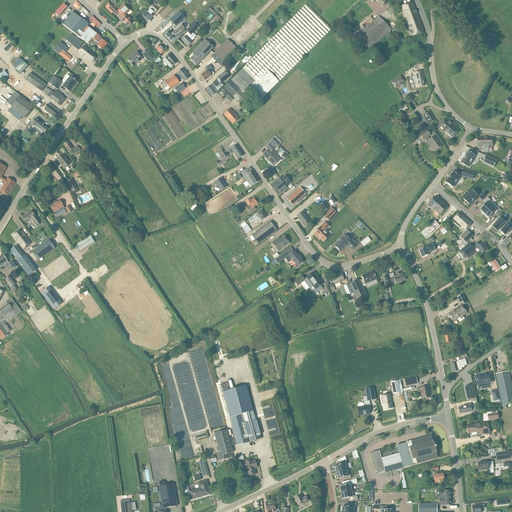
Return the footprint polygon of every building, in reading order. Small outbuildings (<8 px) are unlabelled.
[(401,7),(406,20),(405,21),(406,22),(418,17),(413,2),(401,7)] [(106,5),(104,8),(108,12),(110,10),(116,15),(118,12),(120,14),(124,19),(122,20),(128,27),(133,22),(126,14),(131,10),(125,3),(117,11),(110,3),(110,4),(109,3),(106,5)] [(244,67),(220,91),(230,101),(234,98),(241,105),(248,98),(244,94),(244,93),(249,88),(261,100),(300,61),(331,29),(306,4),(244,67)] [(146,12),(142,16),(144,17),(145,16),(149,19),(152,16),(154,14),(157,11),(154,8),(152,5),(148,9),(146,12)] [(179,12),(170,20),(176,26),(185,18),(184,18),(187,16),(183,11),(180,13),(179,12)] [(89,24),(72,12),(69,16),(63,24),(85,42),(89,45),(93,39),(99,44),(97,46),(102,50),(107,44),(102,40),(103,39),(90,29),(91,28),(88,26),(89,24)] [(370,49),(391,30),(379,17),(358,36),(370,49)] [(406,22),(406,23),(407,23),(410,31),(409,32),(410,36),(412,36),(413,37),(424,33),(418,17),(406,22)] [(185,36),(182,40),(185,43),(184,44),(187,46),(192,42),(191,42),(194,38),(191,35),(192,33),(193,33),(198,27),(194,23),(186,31),(188,33),(185,36)] [(63,38),(77,50),(83,43),(66,29),(62,34),(64,36),(63,38)] [(173,29),(170,31),(170,30),(165,35),(171,41),(176,37),(175,36),(178,34),(173,29)] [(190,59),(196,66),(213,48),(205,39),(195,49),(192,53),(194,55),(190,59)] [(215,55),(212,58),(216,62),(220,65),(223,62),(236,48),(227,39),(221,45),(219,48),(214,54),(215,55)] [(68,49),(60,42),(53,50),(68,62),(71,58),(66,53),(68,49)] [(155,49),(161,54),(165,50),(160,44),(155,49)] [(79,53),(92,63),(97,56),(91,52),(92,51),(88,48),(85,46),(79,53)] [(141,53),(149,63),(155,58),(147,49),(141,53)] [(127,60),(130,63),(133,66),(142,59),(136,52),(127,60)] [(9,60),(12,63),(18,57),(15,54),(9,60)] [(163,59),(168,65),(171,68),(177,62),(169,54),(163,59)] [(20,59),(13,66),(21,74),(28,67),(20,59)] [(201,75),(205,81),(214,73),(212,71),(213,70),(209,65),(205,68),(207,71),(201,75)] [(184,81),(189,77),(182,69),(177,73),(184,81)] [(0,72),(0,77),(3,81),(8,75),(4,71),(1,74),(0,72)] [(225,71),(217,78),(219,80),(215,83),(213,84),(210,86),(206,89),(212,96),(216,93),(216,92),(218,91),(218,90),(223,85),(221,83),(229,77),(225,71)] [(414,72),(416,87),(425,85),(423,71),(414,72)] [(31,73),(26,79),(42,91),(47,85),(31,73)] [(173,76),(161,85),(165,91),(170,87),(171,88),(179,82),(173,76)] [(400,76),(391,82),(395,88),(404,82),(400,76)] [(63,86),(66,89),(70,92),(77,82),(70,77),(63,86)] [(62,82),(57,78),(52,85),(57,89),(62,82)] [(172,91),(174,94),(177,92),(178,93),(185,88),(181,84),(172,91)] [(66,98),(56,91),(54,93),(51,90),(51,91),(46,87),(42,92),(47,96),(60,106),(66,98)] [(26,118),(34,107),(19,96),(11,106),(11,107),(26,118)] [(41,104),(33,98),(31,101),(39,107),(41,104)] [(43,109),(56,119),(60,113),(48,104),(47,107),(45,106),(43,109)] [(397,109),(400,114),(408,109),(405,104),(397,109)] [(239,118),(230,108),(223,114),(229,120),(233,124),(239,118)] [(429,111),(421,117),(426,125),(428,124),(434,120),(429,111)] [(438,127),(444,133),(445,132),(452,139),(459,131),(445,118),(438,127)] [(30,126),(39,133),(38,135),(41,137),(48,128),(36,119),(30,126)] [(442,146),(437,140),(438,139),(435,136),(430,139),(428,137),(430,135),(426,130),(420,135),(424,140),(425,139),(427,141),(435,151),(440,148),(441,148),(440,147),(442,146)] [(494,137),(488,137),(478,137),(477,146),(493,147),(494,137)] [(268,150),(263,155),(271,162),(270,163),(273,166),(277,162),(279,160),(275,155),(277,153),(273,150),(278,145),(272,139),(269,142),(270,143),(269,144),(266,147),(268,150)] [(69,151),(72,155),(80,150),(77,146),(73,149),(68,141),(63,144),(68,151),(69,151)] [(231,149),(229,151),(231,154),(234,153),(238,159),(243,156),(236,145),(231,148),(231,149)] [(222,150),(216,154),(218,158),(220,157),(222,160),(227,157),(222,150)] [(468,151),(460,163),(469,168),(476,156),(468,151)] [(57,159),(64,169),(71,164),(64,154),(57,159)] [(486,156),(483,162),(494,167),(497,161),(486,156)] [(0,191),(7,196),(15,183),(8,178),(7,180),(1,176),(6,168),(0,163),(0,179),(5,183),(0,190),(0,191)] [(247,177),(248,176),(248,177),(249,176),(252,181),(251,181),(253,185),(259,181),(250,167),(245,170),(247,173),(245,174),(247,177)] [(463,169),(461,176),(473,180),(475,173),(463,169)] [(453,171),(446,182),(453,188),(461,177),(453,171)] [(277,195),(281,192),(287,188),(285,186),(290,183),(285,176),(281,179),(280,178),(279,178),(270,185),(277,195)] [(221,178),(215,182),(216,184),(220,191),(227,186),(221,178)] [(72,192),(73,192),(74,194),(78,192),(77,189),(77,188),(72,179),(66,182),(72,192)] [(299,187),(287,199),(292,205),(306,194),(299,187)] [(472,190),(463,199),(469,205),(478,196),(472,190)] [(484,192),(479,197),(482,200),(487,195),(484,192)] [(435,210),(440,215),(448,207),(437,196),(428,204),(435,210)] [(485,204),(480,210),(482,212),(481,212),(484,215),(494,204),(488,197),(483,202),(485,204)] [(251,201),(250,199),(245,201),(249,206),(246,208),(250,213),(255,209),(254,207),(258,204),(254,199),(251,201)] [(53,209),(54,212),(60,208),(61,211),(65,209),(60,200),(55,204),(54,203),(50,205),(53,209)] [(317,207),(322,214),(329,209),(324,202),(317,207)] [(494,204),(484,215),(486,217),(487,216),(489,218),(494,213),(496,215),(501,210),(494,204)] [(331,208),(324,216),(328,220),(335,212),(331,208)] [(248,220),(251,223),(252,223),(255,221),(257,224),(267,217),(262,210),(252,217),(248,220)] [(36,228),(41,224),(31,211),(23,217),(27,223),(30,220),(36,228)] [(303,211),(296,216),(304,227),(311,223),(303,211)] [(460,213),(454,219),(466,230),(472,224),(460,213)] [(500,218),(493,226),(498,231),(507,220),(503,216),(503,215),(501,213),(498,216),(500,218)] [(63,220),(65,224),(76,217),(74,214),(63,220)] [(435,221),(422,233),(426,238),(439,225),(435,221)] [(511,222),(510,221),(500,231),(505,235),(511,227),(511,222)] [(252,235),(258,244),(276,230),(270,222),(252,235)] [(251,230),(247,224),(242,228),(246,234),(251,230)] [(320,228),(315,233),(317,236),(316,237),(319,240),(320,239),(324,242),(329,237),(329,236),(332,234),(326,228),(328,227),(325,224),(320,228)] [(445,228),(438,233),(444,241),(451,235),(445,228)] [(13,235),(24,249),(31,243),(20,229),(13,235)] [(461,243),(464,247),(469,243),(467,241),(473,236),(468,230),(461,237),(464,240),(461,243)] [(90,235),(75,245),(79,252),(87,247),(94,242),(90,235)] [(283,235),(271,244),(278,252),(285,247),(290,244),(283,235)] [(345,235),(334,245),(336,247),(335,248),(338,251),(339,250),(340,251),(346,245),(352,250),(357,244),(352,239),(351,241),(345,235)] [(48,240),(32,252),(38,261),(55,249),(48,240)] [(477,253),(480,256),(482,254),(488,250),(483,243),(481,244),(479,241),(473,246),(476,249),(478,248),(480,251),(477,253)] [(461,251),(466,257),(475,250),(470,243),(461,251)] [(425,248),(419,250),(422,258),(427,255),(428,255),(427,254),(434,251),(431,245),(428,246),(426,247),(425,248)] [(15,246),(10,250),(13,254),(18,260),(17,261),(28,276),(36,270),(28,259),(25,255),(23,256),(15,246)] [(275,260),(271,262),(274,266),(278,264),(281,261),(285,258),(288,262),(291,260),(297,267),(299,265),(303,262),(295,250),(294,251),(288,256),(285,252),(275,260)] [(10,266),(13,269),(17,266),(13,261),(9,263),(8,261),(3,255),(0,256),(0,266),(4,263),(7,268),(10,266)] [(495,269),(496,271),(500,269),(494,259),(490,261),(487,263),(492,271),(495,269)] [(99,264),(93,268),(101,281),(107,277),(106,276),(111,273),(104,263),(100,266),(99,264)] [(362,276),(364,280),(360,282),(359,280),(350,284),(356,299),(366,295),(362,287),(366,285),(366,284),(376,279),(373,271),(362,276)] [(305,281),(304,282),(314,295),(323,289),(320,286),(323,284),(314,272),(310,275),(306,277),(304,279),(305,281)] [(344,281),(340,273),(331,277),(334,285),(344,281)] [(394,277),(395,283),(405,280),(403,273),(399,275),(394,277)] [(391,284),(395,283),(394,277),(389,278),(388,274),(383,275),(384,276),(380,277),(382,283),(384,283),(385,288),(392,286),(391,284)] [(5,279),(14,292),(18,289),(9,276),(5,279)] [(302,276),(294,282),(298,287),(304,282),(305,281),(304,279),(302,276)] [(49,287),(41,292),(54,310),(62,304),(49,287)] [(463,295),(458,298),(461,303),(463,302),(464,305),(467,303),(463,295)] [(7,302),(8,304),(0,309),(0,312),(4,318),(4,319),(7,323),(17,316),(22,312),(12,298),(7,302)] [(448,314),(453,322),(467,313),(462,305),(448,314)] [(0,322),(0,337),(2,340),(4,338),(5,340),(9,337),(8,335),(9,334),(0,322)] [(455,363),(450,364),(453,372),(460,370),(462,370),(462,368),(465,367),(464,366),(467,365),(465,359),(457,361),(457,363),(455,363)] [(511,403),(511,387),(509,371),(496,374),(503,405),(511,403)] [(494,383),(492,373),(475,376),(477,386),(494,383)] [(404,379),(406,386),(417,384),(416,377),(404,379)] [(394,381),(391,382),(393,394),(400,393),(399,387),(401,386),(400,380),(398,380),(398,381),(394,381)] [(472,385),(465,386),(468,400),(475,398),(472,385)] [(246,386),(224,392),(229,410),(231,418),(238,445),(250,442),(263,439),(262,436),(267,435),(262,415),(250,419),(249,412),(254,411),(246,386)] [(428,387),(417,389),(418,393),(420,392),(422,399),(430,397),(428,391),(429,391),(428,387)] [(359,415),(370,413),(368,406),(370,406),(369,401),(375,400),(373,388),(365,389),(366,397),(363,397),(365,406),(364,406),(364,404),(362,403),(360,403),(358,404),(357,406),(358,408),(357,408),(359,415)] [(498,389),(491,391),(492,395),(494,401),(501,400),(498,389)] [(390,395),(381,396),(382,405),(383,405),(384,410),(392,408),(391,403),(392,402),(390,395)] [(471,405),(459,407),(460,414),(471,412),(471,413),(472,412),(472,411),(476,411),(475,405),(471,406),(471,405)] [(487,414),(482,415),(483,421),(499,419),(498,413),(487,414)] [(477,432),(477,435),(490,434),(488,423),(467,426),(468,433),(477,432)] [(230,430),(214,434),(220,453),(217,454),(218,461),(229,458),(228,454),(233,452),(228,436),(232,435),(230,430)] [(234,435),(229,437),(235,457),(237,457),(238,461),(244,459),(243,455),(250,453),(247,445),(238,448),(234,435)] [(432,439),(431,435),(411,441),(406,442),(406,443),(397,445),(398,449),(380,454),(379,451),(371,453),(377,473),(385,471),(385,473),(391,471),(412,465),(417,464),(438,458),(432,439)] [(511,458),(510,451),(506,452),(506,451),(497,452),(497,460),(511,458)] [(248,476),(256,474),(254,466),(257,466),(255,461),(253,461),(253,460),(246,462),(248,468),(246,468),(248,476)] [(338,465),(335,466),(336,472),(346,470),(348,469),(346,460),(341,461),(337,463),(338,465)] [(492,461),(482,463),(477,464),(478,471),(483,470),(489,469),(488,465),(493,464),(492,461)] [(346,470),(336,472),(338,478),(341,478),(342,480),(351,478),(350,475),(348,476),(347,473),(346,470)] [(434,474),(435,483),(439,483),(440,484),(444,483),(443,474),(439,474),(438,472),(434,473),(434,474)] [(343,486),(340,486),(341,493),(351,491),(350,485),(354,484),(353,479),(342,482),(343,486)] [(187,486),(183,488),(186,496),(190,495),(190,496),(191,499),(210,494),(209,489),(206,481),(199,483),(201,488),(189,492),(187,486)] [(162,507),(161,507),(154,508),(154,511),(165,511),(165,508),(177,506),(173,484),(159,487),(162,507)] [(351,491),(341,493),(342,496),(342,499),(348,498),(349,501),(357,500),(357,496),(355,497),(354,494),(353,490),(351,491)] [(439,500),(439,505),(450,505),(449,491),(439,491),(440,500),(439,500)] [(295,498),(297,502),(298,505),(304,503),(308,501),(306,496),(301,499),(300,495),(295,498)] [(125,500),(120,500),(121,505),(122,511),(132,511),(132,510),(131,503),(131,504),(130,504),(130,499),(125,500)] [(346,506),(343,506),(342,511),(353,511),(354,507),(356,507),(356,503),(346,503),(346,506)]
